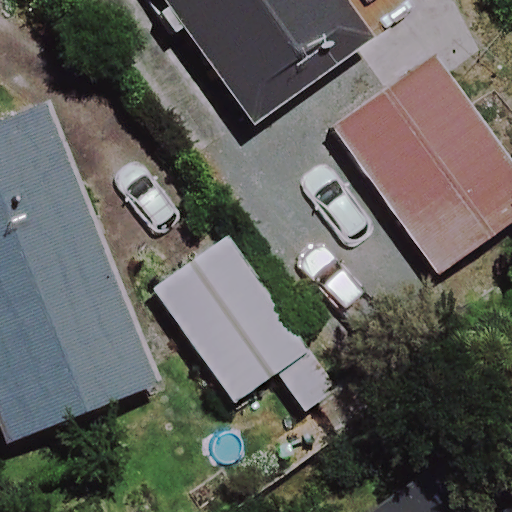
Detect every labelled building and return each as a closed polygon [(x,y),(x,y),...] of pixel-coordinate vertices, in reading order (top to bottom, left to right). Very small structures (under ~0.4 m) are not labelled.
[(354,52),(318,0),(153,0),(241,128),(354,52)] [(502,174),(422,60),(318,132),(397,246),(502,174)] [(0,448),(143,391),(31,111),(0,123),(0,448)] [(297,360),(218,242),(144,292),(223,410),(297,360)] [(511,511),(511,496),(490,511),(457,511),(422,463),(354,511),(511,511)]
